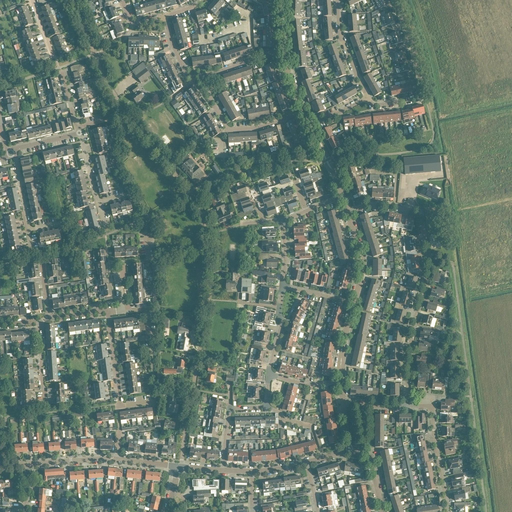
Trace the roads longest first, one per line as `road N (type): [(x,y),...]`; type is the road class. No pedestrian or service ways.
road 1 (residential): [(407,406),(410,337),(428,270),(421,216),(370,204),(347,212)]
road 2 (residential): [(365,97),(376,105),(421,93),(394,0)]
road 3 (residential): [(25,464),(99,458),(179,466)]
road 4 (residential): [(489,351),(468,200)]
road 5 (residential): [(303,113),(227,128),(199,75)]
road 6 (residential): [(223,470),(229,408),(265,407),(268,374)]
road 7 (residential): [(446,511),(431,407),(407,406)]
road 8 (residential): [(153,402),(119,404),(107,311)]
